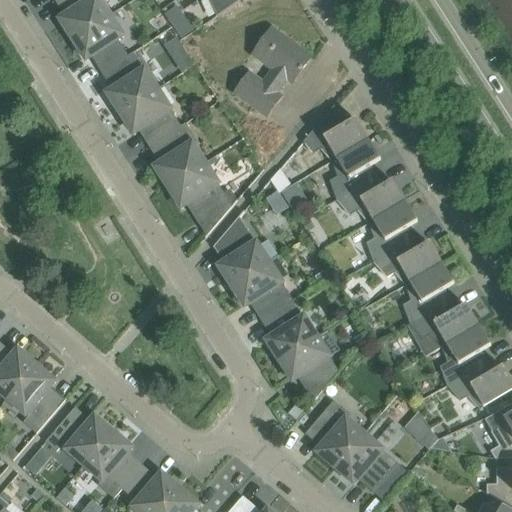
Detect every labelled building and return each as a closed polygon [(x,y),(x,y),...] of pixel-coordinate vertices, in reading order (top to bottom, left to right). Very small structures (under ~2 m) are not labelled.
[(59,19),(73,41),(110,17),(98,0),(54,0),(54,1),(55,0),(59,0),(69,15),(61,20),(60,19),(59,19)] [(208,0),(216,17),(241,0),(208,0)] [(123,38),(110,17),(73,41),(86,62),(87,61),(87,60),(95,55),(105,71),(101,74),(128,57),(117,40),(122,38),(122,39),(123,38)] [(193,32),(185,20),(173,28),(182,40),(193,32)] [(292,85),(311,58),(272,29),(252,56),(273,71),(264,84),(248,74),(233,95),(267,119),(283,98),(277,94),(286,80),(292,85)] [(177,39),(164,47),(170,55),(182,47),(177,39)] [(106,93),(120,115),(157,91),(144,69),(143,70),(133,54),(134,54),(133,53),(128,57),(101,74),(102,75),(106,72),(116,89),(108,94),(108,93),(106,93)] [(171,112),(157,91),(120,115),(134,136),(135,135),(134,134),(142,129),(153,145),(149,148),(186,125),(186,124),(181,128),(171,112)] [(356,120),(351,123),(346,126),(334,107),(303,143),(313,155),(321,150),(332,163),(367,141),(368,141),(356,120)] [(154,167),(168,189),(205,165),(192,145),(197,142),(186,126),(186,125),(149,148),(149,149),(153,146),(164,163),(156,168),(155,167),(154,167)] [(330,183),(337,201),(376,178),(370,168),(376,164),(381,161),(368,141),(367,141),(332,163),(337,178),(330,183)] [(205,238),(206,239),(237,202),(236,201),(231,207),(218,186),(205,165),(168,189),(182,210),(183,209),(182,208),(190,203),(209,233),(205,238)] [(287,190),(277,174),(270,182),(279,195),(287,190)] [(382,188),(376,178),(337,201),(350,217),(358,212),(368,225),(404,203),(405,203),(393,182),(382,188)] [(288,189),(281,194),(288,205),(295,200),(288,189)] [(366,244),(373,263),(413,240),(407,230),(417,223),(405,203),(404,203),(368,225),(374,240),(366,244)] [(244,213),(213,249),(214,249),(217,245),(228,262),(224,264),(220,267),(219,266),(218,267),(232,288),(269,264),(279,257),(268,242),(258,248),(240,219),(245,213),(244,213)] [(307,220),(300,224),(307,234),(314,230),(307,220)] [(419,250),(413,240),(373,263),(387,279),(394,274),(405,286),(442,265),(430,244),(419,250)] [(269,264),(232,288),(245,309),(246,309),(246,307),(250,305),(254,302),(264,319),(260,321),(261,322),(292,301),(282,285),(269,264)] [(403,306),(410,325),(450,302),(444,291),(449,288),(454,285),(442,265),(405,286),(411,302),(403,306)] [(324,272),(315,278),(319,283),(328,278),(324,272)] [(358,296),(351,301),(358,312),(365,307),(358,296)] [(266,341),(279,362),(316,338),(303,317),(302,317),(292,301),(261,322),(265,319),(275,336),(267,341),(267,340),(266,341)] [(456,312),(450,302),(410,325),(423,341),(431,336),(442,348),(478,327),(479,327),(466,306),(461,309),(456,312)] [(491,347),(479,327),(478,327),(442,348),(448,364),(440,368),(447,387),(487,364),(481,353),(491,347)] [(343,366),(338,372),(316,338),(279,362),(293,383),(294,382),(293,381),(301,376),(316,398),(311,404),(312,404),(344,367),(343,366)] [(0,393),(7,400),(36,367),(17,350),(16,351),(17,352),(11,359),(0,350),(0,393)] [(479,411),(511,391),(511,382),(503,368),(498,371),(493,374),(487,364),(447,387),(460,403),(468,398),(479,411)] [(35,434),(36,435),(66,400),(65,400),(62,404),(47,391),(53,384),(54,384),(55,384),(36,367),(7,400),(27,417),(29,418),(24,423),(36,434),(35,434)] [(316,452),(335,469),(364,435),(346,420),(350,416),(333,402),(305,435),(306,436),(309,432),(324,445),(318,452),(317,451),(316,452)] [(511,405),(503,411),(485,421),(491,433),(491,434),(499,447),(490,452),(495,460),(511,460),(511,405)] [(290,415),(296,420),(304,411),(298,406),(290,415)] [(76,409),(75,408),(45,443),(57,453),(61,447),(84,467),(113,433),(94,417),(93,418),(94,419),(88,426),(73,413),(76,409)] [(113,433),(84,467),(101,482),(98,486),(113,500),(142,467),(142,466),(139,470),(124,457),(130,450),(131,451),(132,450),(113,433)] [(431,434),(421,444),(429,451),(430,450),(439,441),(431,434)] [(398,465),(364,435),(335,469),(354,485),(355,484),(354,483),(360,476),(375,489),(372,493),(373,494),(398,465)] [(443,439),(439,441),(430,450),(451,454),(443,439)] [(7,446),(2,452),(13,462),(19,456),(7,446)] [(32,459),(25,468),(35,477),(43,468),(32,459)] [(143,467),(142,467),(113,500),(114,500),(121,491),(136,504),(133,507),(132,507),(132,508),(136,511),(161,511),(179,491),(160,474),(159,475),(160,476),(154,483),(139,470),(143,467)] [(511,469),(496,470),(497,486),(486,486),(487,495),(511,509),(511,469)] [(199,507),(179,491),(161,511),(192,511),(197,507),(198,508),(199,507)] [(466,511),(457,506),(453,511),(511,511),(511,509),(490,497),(486,505),(484,503),(479,511),(466,511)] [(0,511),(5,511),(9,507),(0,498),(0,511)] [(268,511),(267,510),(266,511),(252,511),(239,501),(230,511),(268,511)]
